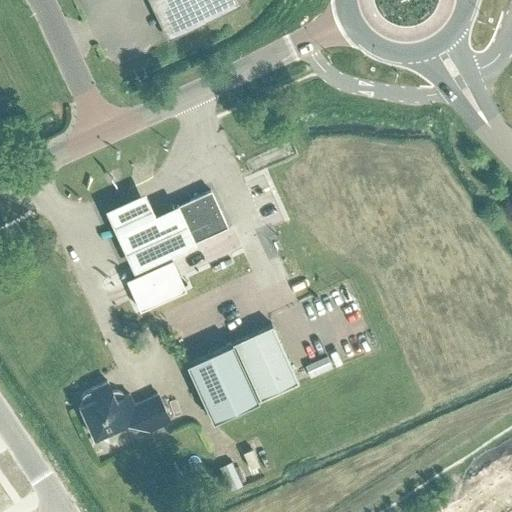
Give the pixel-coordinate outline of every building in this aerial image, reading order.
[(159,0),(167,15),(180,20),(221,0),(159,0)] [(209,188),(174,204),(190,239),(225,223),(209,188)] [(143,193),(103,212),(130,272),(192,244),(174,205),(153,214),(143,193)] [(170,256),(125,277),(138,307),(184,287),(170,256)] [(211,417),(257,396),(296,379),(270,322),(232,339),(185,361),(211,417)] [(309,375),(331,365),(325,353),(304,363),(309,375)] [(124,421),(147,429),(169,419),(156,392),(133,402),(128,392),(123,394),(120,391),(115,389),(111,390),(106,379),(89,386),(83,390),(80,394),(80,398),(80,402),(78,403),(92,435),(124,421)] [(254,458),(265,455),(260,437),(249,439),(254,458)] [(239,448),(231,451),(239,474),(248,471),(239,448)] [(241,482),(230,459),(217,465),(228,488),(241,482)] [(511,470),(453,511),(503,511),(511,506),(511,470)]
